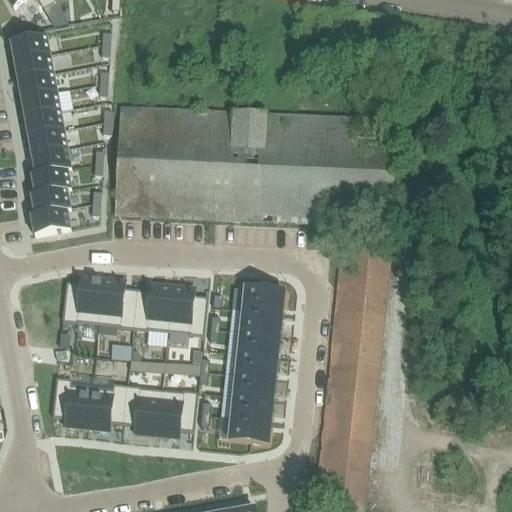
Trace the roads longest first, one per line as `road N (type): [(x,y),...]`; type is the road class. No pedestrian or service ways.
road 1 (residential): [(0,263),(132,256),(318,266),(305,423),(290,472)]
road 2 (residential): [(11,482),(49,509),(290,472)]
road 3 (residential): [(0,308),(22,433),(11,482)]
